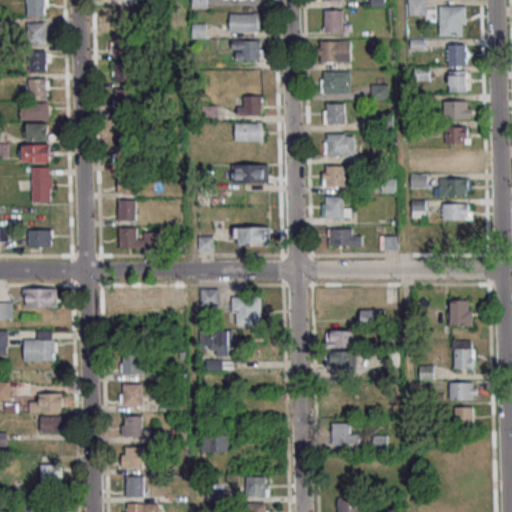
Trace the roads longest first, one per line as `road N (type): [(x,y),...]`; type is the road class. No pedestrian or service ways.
road 1 (residential): [(301,511),(287,0)]
road 2 (residential): [(493,0),(507,511)]
road 3 (residential): [(76,0),(90,511)]
road 4 (residential): [(511,270),(0,271)]
